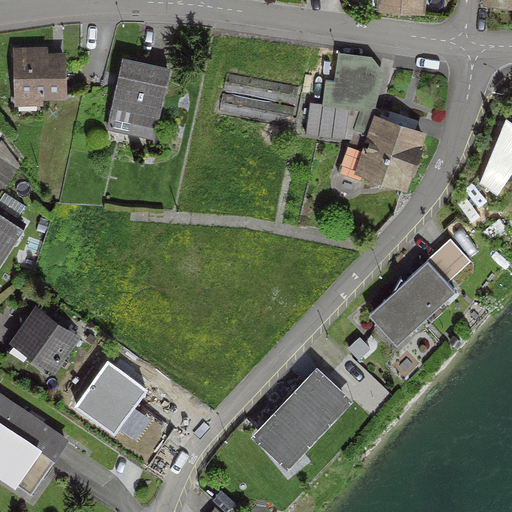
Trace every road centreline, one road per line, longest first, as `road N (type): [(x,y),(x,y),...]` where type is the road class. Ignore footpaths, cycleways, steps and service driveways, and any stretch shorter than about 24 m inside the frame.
road 1 (residential): [(480,47),(464,118),(432,191),(217,422),(187,458),(163,511)]
road 2 (residential): [(465,45),(192,8)]
road 3 (residential): [(192,8),(77,7),(0,19)]
